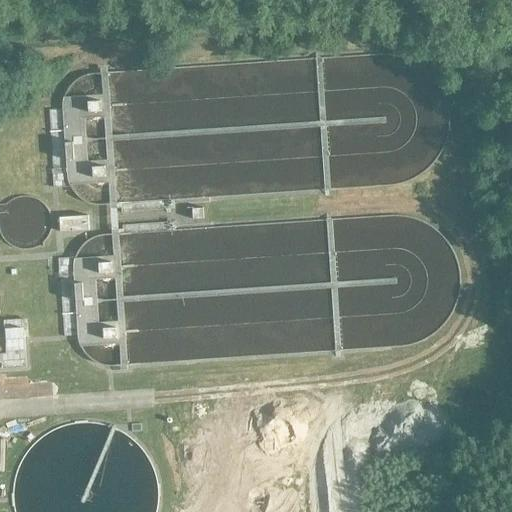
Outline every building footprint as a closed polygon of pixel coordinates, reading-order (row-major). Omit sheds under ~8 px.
[(0,233),(3,239),(10,246),(18,250),(28,250),(37,248),(45,242),(50,234),(52,226),(52,218),(49,210),(44,203),(37,198),(28,196),(20,196),(12,199),(5,204),(0,204),(0,233)] [(192,208),(193,219),(204,218),(203,207),(192,208)] [(59,217),(60,232),(89,230),(88,215),(59,217)] [(4,321),(6,353),(1,353),(2,368),(26,367),(24,330),(23,319),(4,321)] [(131,424),(131,432),(142,431),(141,423),(131,424)] [(26,437),(30,441),(34,437),(30,432),(26,437)]
